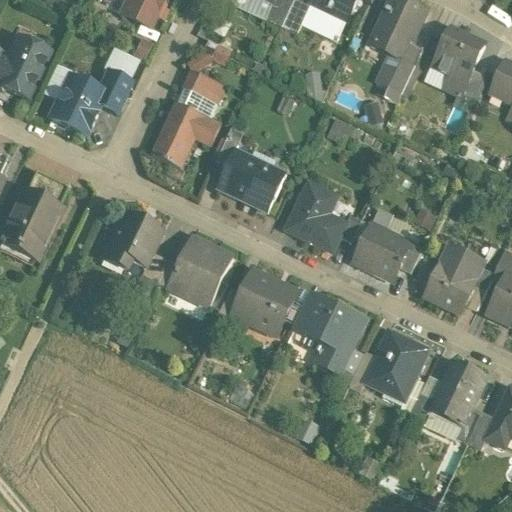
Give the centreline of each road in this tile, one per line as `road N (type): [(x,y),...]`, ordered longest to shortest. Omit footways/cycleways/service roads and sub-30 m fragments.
road 1 (residential): [(112,179),(511,364)]
road 2 (residential): [(112,179),(201,0)]
road 3 (residential): [(0,122),(112,179)]
